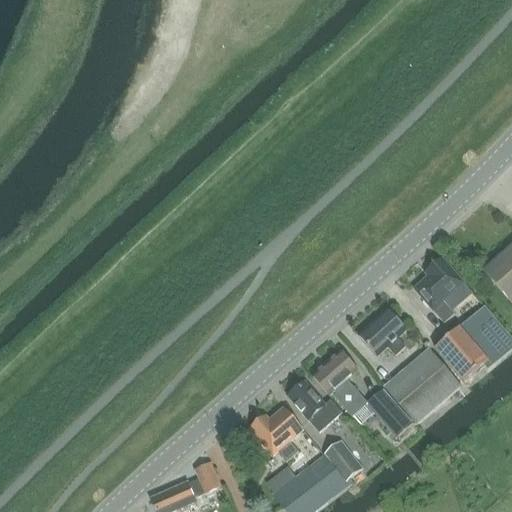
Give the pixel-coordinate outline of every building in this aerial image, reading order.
[(443,324),(450,318),(441,307),(464,286),(442,261),(430,272),(433,275),(414,291),(443,324)] [(511,304),(511,303),(511,263),(506,269),(505,267),(490,280),(511,304)] [(511,352),(511,341),(485,311),(460,332),(460,331),(435,352),(464,385),(485,367),(489,373),(511,352)] [(397,340),(406,333),(387,312),(358,338),(377,358),(388,349),(396,358),(405,349),(397,340)] [(417,426),(460,390),(428,353),(385,389),(417,426)] [(396,441),(412,426),(382,392),(366,406),(347,383),(358,373),(341,354),(312,378),(329,398),(334,393),(337,396),(335,398),(352,419),(366,406),(396,441)] [(330,403),(325,408),(305,385),(288,400),(308,423),(309,422),(319,434),(341,415),(330,403)] [(290,444),(304,433),(284,410),(265,426),(262,422),(250,433),(273,460),(278,455),(286,465),(298,454),(290,444)] [(324,457),(346,485),(362,471),(341,444),(324,457)] [(298,511),(318,511),(348,489),(324,458),(282,491),(298,511)] [(187,485),(151,501),(155,511),(183,511),(197,506),(196,503),(195,503),(194,501),(221,490),(211,466),(195,473),(200,483),(189,488),(187,485)]
